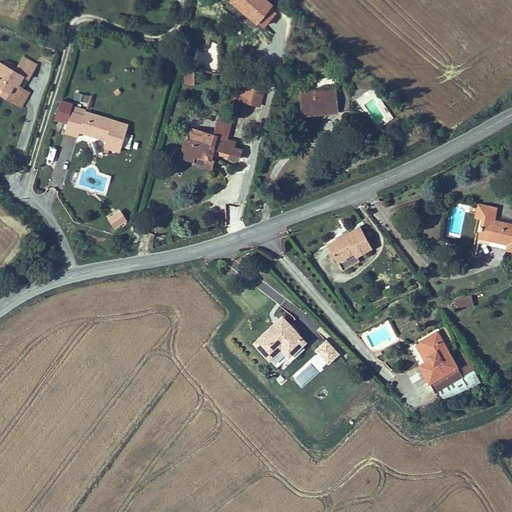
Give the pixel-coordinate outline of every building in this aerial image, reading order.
[(217,57),(217,43),(208,43),(208,57),(217,57)] [(28,91),(25,98),(38,105),(46,91),(40,87),(47,76),(52,79),(61,66),(47,58),(39,72),(25,63),(15,66),(18,80),(13,82),(28,91)] [(8,68),(13,82),(18,80),(15,66),(8,68)] [(194,72),(183,73),(185,86),(196,85),(194,72)] [(258,101),(275,106),(280,89),(262,85),(258,101)] [(76,93),(74,104),(89,106),(91,96),(76,93)] [(353,121),(352,94),(319,95),(320,119),(338,118),(338,121),(353,121)] [(108,118),(105,117),(98,138),(101,139),(104,132),(131,141),(128,150),(143,154),(152,127),(109,113),(108,118)] [(98,138),(105,117),(95,114),(88,135),(98,138)] [(232,155),(253,161),(257,150),(249,148),(251,142),(234,138),(233,141),(221,138),(219,145),(204,141),(201,153),(211,156),(209,162),(208,164),(228,169),(232,155)] [(201,153),(204,141),(202,140),(197,159),(209,162),(211,156),(201,153)] [(490,208),(500,211),(503,198),(484,194),(481,206),(490,208)] [(490,208),(486,230),(511,235),(511,213),(500,211),(490,208)] [(115,231),(128,222),(120,210),(107,218),(115,231)] [(367,215),(336,235),(352,259),(368,248),(365,244),(380,234),(367,215)] [(511,235),(486,230),(484,235),(511,241),(511,235)] [(454,301),(458,313),(475,307),(471,296),(454,301)] [(289,312),(258,335),(271,352),(283,343),(290,351),(302,342),(309,337),(289,312)] [(424,356),(433,373),(461,357),(466,366),(473,363),(463,347),(457,351),(441,322),(424,331),(435,350),(432,352),(424,356)] [(435,350),(424,331),(420,334),(432,352),(435,350)] [(290,351),(286,354),(290,360),(306,348),(302,342),(290,351)] [(329,342),(292,375),(303,387),(340,354),(329,342)] [(461,357),(433,373),(439,382),(466,366),(461,357)]
